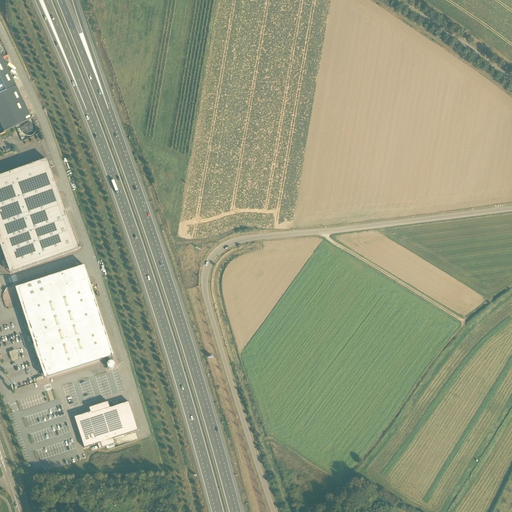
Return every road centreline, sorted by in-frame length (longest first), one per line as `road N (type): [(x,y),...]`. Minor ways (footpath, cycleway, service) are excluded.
road 1 (tertiary): [(273,511),(206,297),(214,255),(245,239),(511,209)]
road 2 (motorway): [(232,511),(105,111)]
road 3 (motorway): [(101,139),(218,511)]
road 4 (track): [(511,285),(463,321),(341,479)]
road 5 (unclassified): [(0,32),(90,254)]
road 6 (track): [(463,321),(323,231)]
road 7 (motorway): [(35,0),(101,139)]
road 8 (motorway): [(45,0),(101,139)]
